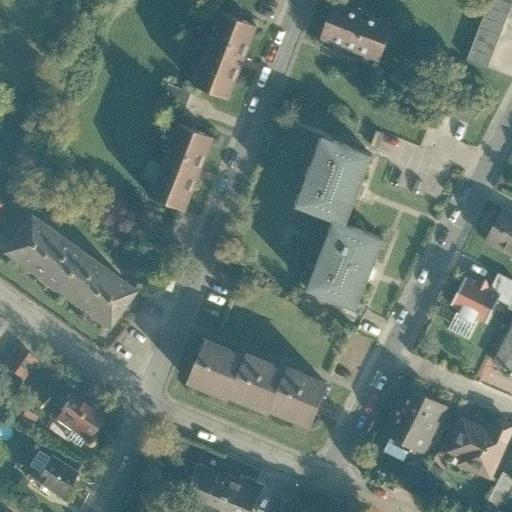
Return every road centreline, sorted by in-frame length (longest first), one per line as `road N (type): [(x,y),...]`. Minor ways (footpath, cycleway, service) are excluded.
road 1 (residential): [(302,0),(143,399)]
road 2 (residential): [(511,120),(391,354)]
road 3 (residential): [(328,478),(143,399)]
road 4 (residential): [(143,399),(0,298)]
road 5 (residential): [(391,354),(328,478)]
road 6 (residential): [(391,354),(511,409)]
road 7 (residential): [(143,399),(98,511)]
